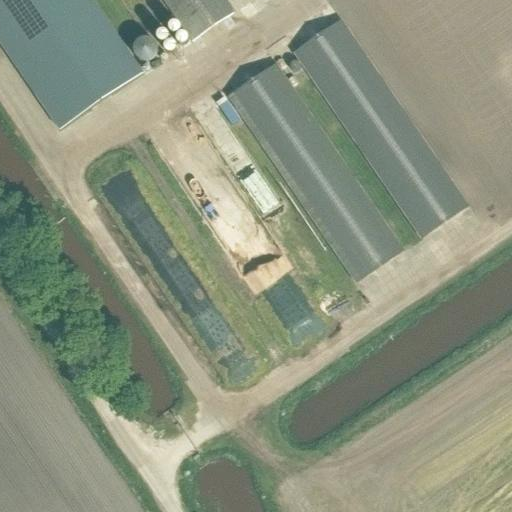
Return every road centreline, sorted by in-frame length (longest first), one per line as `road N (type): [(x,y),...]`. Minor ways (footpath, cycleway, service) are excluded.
road 1 (unclassified): [(148,473),(511,226)]
road 2 (unclassified): [(148,473),(0,248)]
